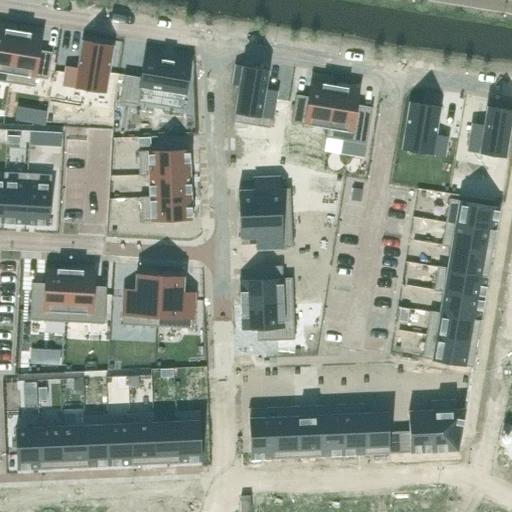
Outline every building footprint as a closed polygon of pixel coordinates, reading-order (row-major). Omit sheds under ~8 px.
[(0,81),(9,83),(18,31),(0,28),(0,81)] [(18,31),(9,83),(33,87),(35,78),(48,80),(51,60),(39,58),(43,36),(18,31)] [(65,65),(61,85),(106,92),(113,46),(82,41),(78,67),(65,65)] [(128,76),(123,105),(138,108),(141,88),(186,95),(191,65),(144,57),(141,78),(128,76)] [(235,65),(232,84),(239,85),(235,113),(274,119),(277,99),(264,97),(268,71),(235,65)] [(295,103),(291,123),(328,129),(335,86),(310,82),(307,105),(295,103)] [(335,86),(328,129),(326,138),(365,145),(370,115),(356,113),(360,90),(335,86)] [(410,102),(402,149),(446,156),(449,136),(436,134),(440,107),(410,102)] [(469,131),(466,151),(505,157),(511,115),(511,110),(487,107),(483,133),(469,131)] [(43,132),(30,131),(29,144),(42,145),(43,132)] [(189,149),(138,151),(138,176),(147,176),(146,175),(190,173),(189,149)] [(4,172),(2,223),(25,225),(27,173),(4,172)] [(27,173),(25,225),(27,225),(49,226),(51,174),(27,173)] [(146,175),(147,176),(147,196),(147,198),(191,196),(190,173),(146,175)] [(260,190),(238,191),(239,215),(281,213),(279,177),(260,178),(260,190)] [(147,198),(147,196),(139,197),(140,222),(191,220),(191,196),(147,198)] [(448,199),(445,222),(496,231),(499,208),(448,199)] [(281,213),(239,215),(240,239),(262,238),(263,250),(282,249),(281,213)] [(441,245),(449,247),(492,254),(496,231),(445,222),(441,245)] [(449,247),(445,269),(488,276),(492,254),(449,247)] [(262,279),(239,280),(240,305),(283,303),(282,266),(262,267),(262,279)] [(31,291),(30,320),(67,322),(69,270),(45,268),(43,291),(31,291)] [(433,290),(441,292),(484,299),(488,276),(445,269),(437,268),(433,290)] [(69,270),(67,322),(104,324),(106,295),(93,294),(95,271),(69,270)] [(123,296),(122,324),(157,326),(160,275),(136,274),(135,296),(123,296)] [(160,275),(157,326),(192,328),(192,319),(194,319),(195,299),(183,299),(184,277),(160,275)] [(441,292),(437,314),(480,321),(484,299),(441,292)] [(283,303),(240,305),(241,330),(264,329),(265,341),(285,340),(283,303)] [(430,313),(426,335),(476,344),(480,321),(437,314),(430,313)] [(426,335),(422,359),(472,367),(476,344),(426,335)] [(363,403),(341,404),(343,456),(365,455),(364,412),(363,403)] [(341,404),(318,405),(320,457),(343,456),(341,404)] [(318,405),(295,406),(297,458),(320,457),(318,405)] [(295,406),(272,407),(274,459),(297,458),(295,406)] [(272,407),(249,408),(251,460),(274,459),(272,407)] [(464,407),(432,409),(434,452),(458,451),(464,407)] [(409,431),(399,432),(400,453),(434,452),(432,409),(408,410),(409,431)] [(199,410),(175,411),(177,463),(201,462),(199,410)] [(387,410),(364,412),(365,455),(400,453),(399,432),(388,432),(387,410)] [(153,412),(152,412),(155,464),(177,463),(175,411),(174,411),(174,421),(153,422),(153,412)] [(152,412),(130,413),(132,465),(155,464),(152,412)] [(130,413),(107,415),(109,466),(132,465),(130,413)] [(107,415),(84,416),(86,467),(109,466),(107,415)] [(83,425),(62,426),(64,468),(86,467),(84,416),(82,416),(83,425)] [(62,426),(39,427),(41,469),(64,468),(62,426)] [(39,427),(15,427),(17,470),(41,469),(39,427)]
